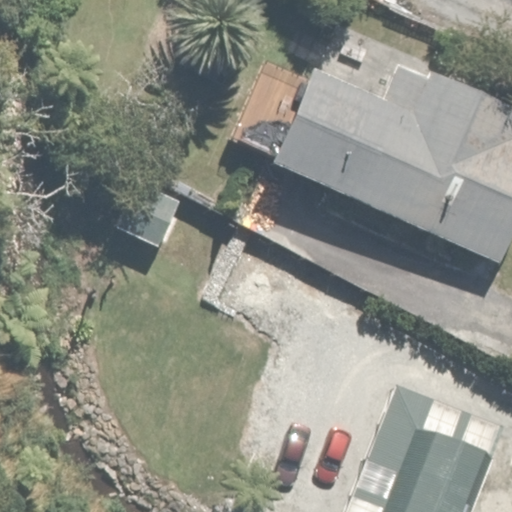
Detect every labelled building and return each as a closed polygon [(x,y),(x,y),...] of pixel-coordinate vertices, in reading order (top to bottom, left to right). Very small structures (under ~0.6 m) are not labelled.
[(307,70),(270,157),(496,253),(511,216),(511,104),(433,71),(429,82),(393,67),(378,100),(307,70)] [(176,196),(131,174),(106,224),(151,246),(176,196)] [(345,365),(306,346),(282,394),(265,386),(237,443),(310,479),(351,395),(334,387),(345,365)] [(461,511),(485,448),(415,422),(382,511),(461,511)] [(234,450),(167,450),(167,500),(234,500),(234,450)]
